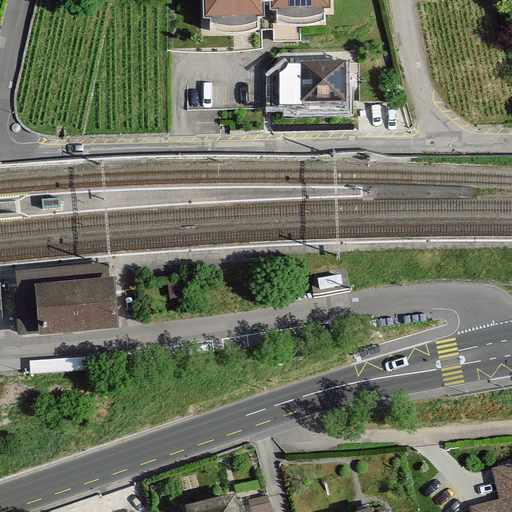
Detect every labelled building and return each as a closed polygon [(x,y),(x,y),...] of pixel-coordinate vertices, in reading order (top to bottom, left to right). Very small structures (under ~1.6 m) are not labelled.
[(204,0),(204,18),(263,19),(263,0),(204,0)] [(271,0),(272,12),(331,13),(330,0),(271,0)] [(356,100),(355,55),(270,56),(270,101),(356,100)] [(116,266),(19,271),(22,334),(127,329),(126,298),(125,281),(117,282),(116,266)] [(341,277),(318,280),(319,292),(342,289),(341,277)] [(36,362),(36,378),(95,378),(95,362),(36,362)] [(0,487),(14,487),(9,411),(0,411),(0,487)] [(501,497),(474,505),(475,511),(511,511),(511,460),(494,465),(501,497)] [(270,492),(253,497),(256,511),(266,511),(275,510),(270,492)] [(253,511),(249,494),(195,509),(196,511),(253,511)]
